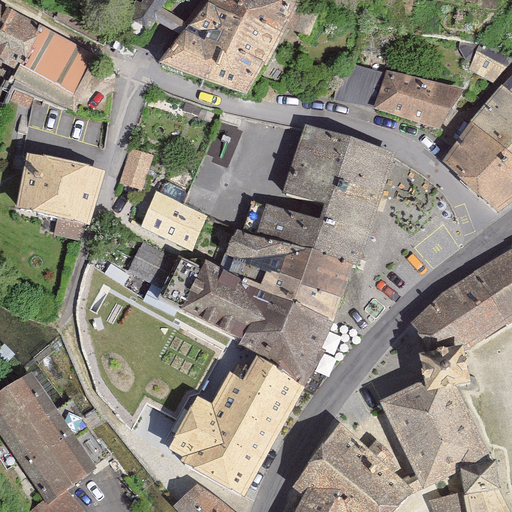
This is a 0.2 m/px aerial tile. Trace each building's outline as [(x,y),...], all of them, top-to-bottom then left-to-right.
[(129,20),(150,32),(155,23),(162,12),(168,0),(145,0),(142,7),(138,5),(129,20)] [(211,0),(208,4),(244,25),(246,18),(284,36),(299,7),(300,0),(211,0)] [(186,35),(228,56),(230,52),(244,25),(208,4),(204,1),(186,25),(192,29),(186,35)] [(42,30),(0,8),(0,57),(22,68),(15,81),(77,113),(103,61),(94,57),(42,30)] [(186,35),(192,29),(186,25),(162,12),(155,23),(183,38),(186,35)] [(265,65),(267,67),(284,36),(246,18),(244,25),(230,52),(265,65)] [(228,56),(186,35),(183,38),(160,67),(246,98),(265,65),(230,52),(228,56)] [(511,61),(482,43),(471,70),(493,83),(511,63),(511,61)] [(386,113),(396,77),(354,65),(344,101),(386,113)] [(396,77),(386,113),(430,129),(444,90),(396,77)] [(505,155),(511,147),(511,95),(510,94),(503,88),(472,125),(505,155)] [(444,90),(430,129),(441,133),(463,94),(444,90)] [(499,214),(511,205),(511,160),(505,155),(472,125),(445,164),(499,214)] [(313,255),(353,268),(360,270),(362,263),(377,215),(394,161),(395,158),(304,129),(284,192),(283,195),(325,208),(320,225),(252,204),(243,234),(313,255)] [(153,158),(131,151),(121,183),(142,190),(153,158)] [(18,216),(89,231),(100,180),(29,165),(18,216)] [(147,229),(194,250),(207,220),(160,199),(147,229)] [(204,266),(293,307),(313,255),(243,234),(237,232),(222,266),(209,260),(204,266)] [(322,352),(334,325),(293,307),(204,266),(178,257),(176,261),(138,243),(130,273),(166,289),(164,300),(243,343),(240,347),(259,358),(257,361),(274,371),(306,389),(327,354),(322,352)] [(511,249),(474,274),(506,326),(511,322),(511,249)] [(313,255),(293,307),(334,325),(353,268),(313,255)] [(494,334),(506,326),(474,274),(412,325),(426,348),(432,357),(452,353),(463,351),(463,354),(480,344),(494,334)] [(470,386),(468,375),(463,354),(463,351),(452,353),(432,357),(420,359),(424,378),(425,385),(427,395),(456,389),(470,386)] [(230,376),(212,408),(243,426),(275,444),(306,389),(274,371),(257,361),(251,372),(238,365),(232,377),(230,376)] [(31,376),(0,396),(0,431),(47,502),(94,470),(31,376)] [(495,465),(470,420),(456,389),(427,395),(425,385),(416,389),(402,395),(382,406),(422,492),(461,473),(495,465)] [(192,413),(184,426),(176,440),(170,451),(183,459),(181,463),(197,472),(212,480),(228,490),(244,499),(260,470),(275,444),(243,426),(212,408),(199,401),(192,413)] [(294,490),(308,499),(324,511),(394,511),(406,499),(413,493),(339,427),(319,458),(294,490)] [(500,492),(496,468),(495,465),(461,473),(463,485),(464,493),(465,497),(500,493),(500,492)] [(230,511),(198,487),(177,508),(180,511),(230,511)] [(83,511),(68,492),(41,511),(83,511)] [(467,511),(465,497),(464,493),(429,502),(433,511),(467,511)] [(465,497),(467,511),(508,511),(507,508),(500,493),(465,497)] [(324,511),(308,499),(298,511),(324,511)]
